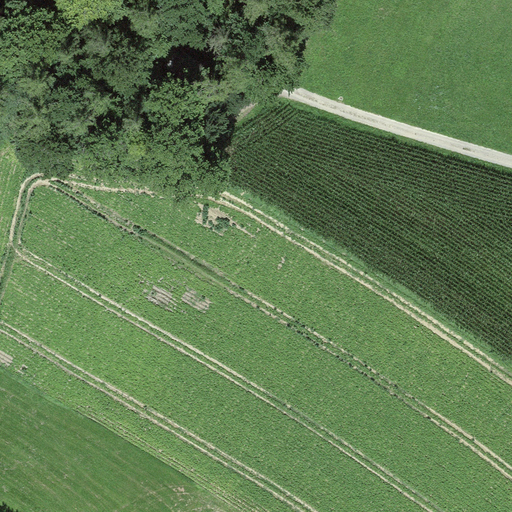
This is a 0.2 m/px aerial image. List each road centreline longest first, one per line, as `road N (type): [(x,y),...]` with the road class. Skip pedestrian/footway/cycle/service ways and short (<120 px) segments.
road 1 (track): [(511,159),(278,92),(72,0)]
road 2 (track): [(278,92),(183,142),(103,136),(0,113)]
